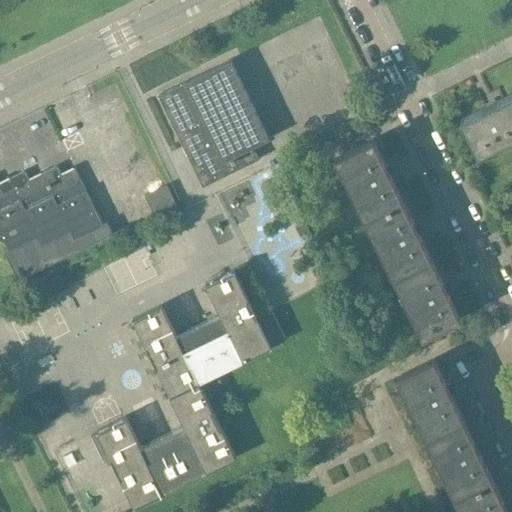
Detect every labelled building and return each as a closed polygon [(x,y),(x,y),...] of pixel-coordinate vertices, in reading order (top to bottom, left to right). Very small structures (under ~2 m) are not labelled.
[(231,59),(158,95),(189,160),(202,186),(259,159),(253,146),(270,138),(231,59)] [(511,93),(485,107),(461,119),(478,155),(511,138),(511,93)] [(356,147),(352,149),(336,157),(365,217),(402,199),(390,174),(392,173),(388,164),(386,165),(373,139),(356,147)] [(102,223),(77,172),(64,179),(57,166),(41,173),(43,178),(32,184),(25,171),(9,179),(11,183),(0,188),(0,232),(8,248),(4,250),(18,280),(112,234),(106,221),(102,223)] [(177,207),(166,185),(145,196),(155,217),(177,207)] [(402,199),(365,217),(393,275),(431,257),(418,233),(421,232),(417,223),(414,224),(402,199)] [(177,254),(122,281),(157,351),(161,359),(180,399),(325,328),(268,210),(177,254)] [(299,237),(309,232),(304,222),(295,227),(299,237)] [(431,257),(393,275),(423,336),(460,318),(447,292),(449,291),(445,282),(443,283),(431,257)] [(48,282),(53,292),(66,286),(61,275),(48,282)] [(477,340),(461,348),(462,349),(465,355),(480,347),(478,342),(477,340)] [(434,358),(396,377),(425,437),(463,418),(451,393),(453,392),(449,384),(446,385),(434,358)] [(68,395),(51,403),(103,511),(108,511),(179,478),(128,374),(71,402),(68,395)] [(463,418),(425,437),(454,496),(492,478),(479,452),(481,451),(477,443),(475,444),(463,418)] [(207,471),(181,484),(189,499),(225,481),(217,466),(207,471)] [(492,478),(454,496),(462,511),(508,511),(511,511),(507,502),(504,503),(492,478)]
